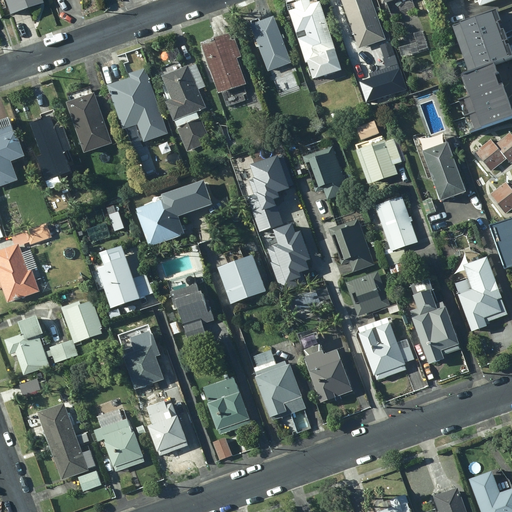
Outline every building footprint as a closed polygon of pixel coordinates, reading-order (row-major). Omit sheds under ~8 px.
[(43,0),(5,0),(12,17),(45,5),(43,0)] [(339,51),(324,3),(321,5),(319,0),(315,0),(310,1),(309,0),(286,0),(291,14),(295,13),(314,77),(318,76),(319,81),(347,72),(341,51),(339,51)] [(344,0),(361,49),(388,40),(374,0),(344,0)] [(478,31),(500,24),(496,13),(474,20),(478,31)] [(294,64),(278,19),(263,24),(262,20),(255,23),(256,27),(255,27),(272,72),(294,64)] [(456,39),(478,31),(474,20),(452,28),(456,39)] [(482,43),(504,35),(500,24),(478,31),(482,43)] [(460,50),(482,43),(478,31),(456,39),(460,50)] [(429,50),(424,32),(413,35),(414,42),(394,48),(397,59),(429,50)] [(234,35),(206,45),(223,96),(251,86),(242,60),(246,59),(240,41),(237,42),(234,35)] [(486,54),(508,46),(504,35),(482,43),(486,54)] [(464,62),(486,54),(482,43),(460,50),(464,62)] [(492,64),(511,57),(508,46),(486,54),(490,65),(492,64)] [(468,73),(490,65),(486,54),(464,62),(468,73)] [(470,97),(500,86),(492,64),(490,65),(468,73),(462,75),(470,97)] [(171,103),(170,104),(190,153),(213,144),(200,113),(209,110),(202,91),(208,88),(199,66),(192,68),(191,66),(165,77),(166,80),(163,81),(171,103)] [(129,149),(167,137),(144,70),(128,76),(130,81),(108,88),(129,149)] [(398,70),(358,83),(364,104),(405,91),(398,70)] [(500,86),(470,97),(461,100),(467,116),(509,102),(503,85),(500,86)] [(75,104),(72,105),(90,156),(118,146),(109,120),(117,117),(109,94),(100,97),(100,94),(96,96),(93,89),(72,96),(75,104)] [(511,110),(509,102),(467,116),(471,129),(511,115),(511,110)] [(56,118),(36,124),(47,157),(42,158),(53,192),(66,187),(64,179),(76,175),(69,154),(76,152),(68,129),(65,130),(64,127),(59,128),(56,118)] [(0,189),(21,182),(15,163),(29,159),(21,133),(18,134),(13,120),(0,124),(0,189)] [(360,128),(364,142),(382,135),(377,122),(360,128)] [(495,146),(506,159),(511,165),(511,163),(511,135),(510,133),(495,146)] [(472,195),(454,144),(451,144),(448,135),(431,141),(430,138),(424,140),(420,147),(432,178),(436,177),(446,204),(472,195)] [(383,138),(359,146),(372,186),(401,176),(398,166),(405,164),(397,141),(389,143),(388,142),(385,143),(383,138)] [(506,159),(495,146),(491,141),(475,154),(490,171),(506,159)] [(351,194),(335,148),(306,158),(318,194),(327,191),(330,202),(351,194)] [(246,198),(259,233),(281,225),(273,201),(278,200),(276,196),(289,191),(277,157),(249,167),(253,180),(252,180),(257,194),(246,198)] [(217,207),(209,183),(156,200),(157,205),(140,211),(152,249),(184,238),(183,236),(188,235),(182,218),(217,207)] [(511,209),(511,190),(511,189),(506,184),(490,197),(505,215),(511,209)] [(421,244),(405,198),(379,207),(395,253),(421,244)] [(116,207),(108,209),(110,216),(118,214),(116,207)] [(498,241),(511,236),(511,219),(493,227),(498,241)] [(377,266),(361,220),(332,230),(345,267),(352,264),(356,274),(377,266)] [(91,245),(111,239),(106,222),(86,229),(91,245)] [(54,238),(49,225),(14,238),(17,247),(31,242),(32,246),(54,238)] [(305,286),(301,275),(310,272),(306,263),(310,261),(300,234),(295,236),(292,227),(274,233),(279,247),(266,252),(282,295),(305,286)] [(503,255),(511,252),(511,236),(498,241),(503,255)] [(4,288),(11,305),(43,293),(34,271),(31,272),(21,246),(0,253),(0,264),(1,266),(0,266),(0,274),(2,281),(0,281),(0,286),(1,289),(4,288)] [(410,261),(406,250),(388,256),(392,267),(393,267),(396,275),(409,271),(406,263),(410,261)] [(508,270),(511,268),(511,252),(503,255),(508,270)] [(271,294),(260,259),(225,270),(236,305),(271,294)] [(474,281),(460,286),(477,334),(492,328),(491,324),(511,317),(506,301),(507,301),(492,259),(469,267),(474,281)] [(138,279),(132,262),(103,271),(104,273),(97,275),(102,292),(110,293),(117,311),(145,301),(144,299),(156,294),(149,275),(138,279)] [(392,306),(381,274),(349,284),(360,317),(392,306)] [(202,295),(199,286),(173,293),(179,312),(182,311),(192,347),(210,342),(205,325),(216,322),(212,308),(210,309),(206,294),(202,295)] [(332,301),(327,289),(319,292),(323,303),(332,301)] [(427,319),(419,322),(435,367),(449,362),(448,357),(465,351),(449,304),(442,307),(437,293),(420,298),(427,319)] [(82,302),(64,309),(77,345),(105,335),(102,329),(104,328),(95,303),(83,307),(82,302)] [(258,314),(249,316),(251,325),(260,323),(258,314)] [(20,356),(27,377),(52,368),(49,359),(55,357),(57,364),(79,356),(74,341),(52,348),(53,352),(47,354),(42,339),(48,336),(41,318),(23,325),(27,335),(8,342),(14,358),(20,356)] [(389,325),(360,336),(377,380),(406,369),(404,363),(397,344),(389,325)] [(120,351),(134,390),(165,379),(157,356),(161,355),(152,329),(128,337),(132,347),(120,351)] [(321,335),(304,341),(326,406),(341,400),(340,399),(357,393),(343,352),(329,357),(321,335)] [(415,359),(407,340),(397,344),(404,363),(415,359)] [(258,370),(261,380),(275,422),(310,411),(296,367),(292,368),(291,363),(280,366),(279,363),(278,363),(274,352),(257,357),(260,369),(258,370)] [(238,378),(207,389),(223,437),(254,426),(238,378)] [(152,425),(148,426),(157,456),(186,446),(176,416),(171,403),(165,405),(164,401),(147,407),(152,425)] [(42,415),(53,447),(80,438),(69,406),(42,415)] [(135,435),(130,421),(98,433),(102,444),(109,442),(110,445),(109,446),(119,474),(147,464),(137,434),(135,435)] [(86,455),(80,438),(53,447),(65,483),(92,473),(90,467),(97,465),(93,453),(86,455)] [(228,440),(216,444),(222,462),(235,457),(228,440)] [(99,472),(81,479),(85,492),(103,485),(99,472)] [(497,494),(488,472),(465,481),(476,511),(511,511),(511,491),(511,489),(497,494)] [(462,511),(453,489),(429,498),(433,509),(425,511),(462,511)] [(409,511),(403,494),(377,504),(380,511),(379,511),(409,511)]
